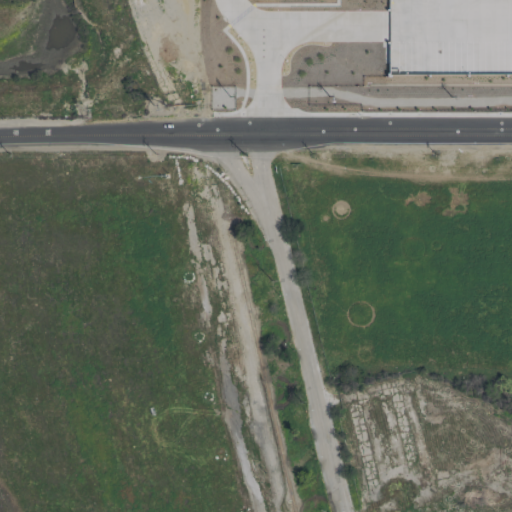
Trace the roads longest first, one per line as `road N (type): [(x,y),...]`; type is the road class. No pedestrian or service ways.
road 1 (tertiary): [(0,136),(511,136)]
road 2 (residential): [(132,0),(191,136)]
